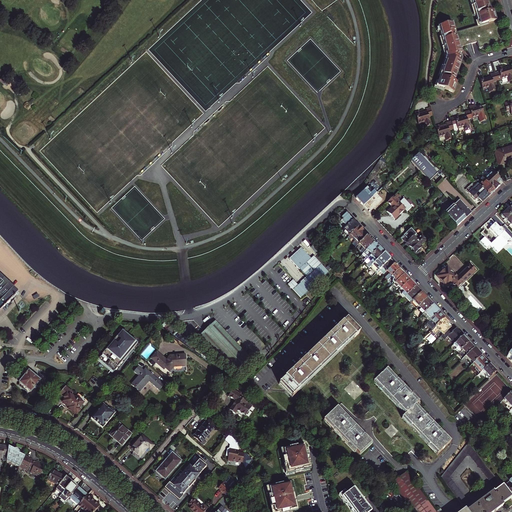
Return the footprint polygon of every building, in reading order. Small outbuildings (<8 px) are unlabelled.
[(470,0),(472,6),(475,16),(477,21),(478,26),(477,26),(455,33),(453,24),(437,28),(439,32),(440,37),(446,56),(443,66),(439,76),(438,81),(436,85),(444,88),(453,92),(457,81),(454,80),(456,75),(457,70),(459,66),(461,61),(459,60),(460,56),(459,51),(460,51),(459,47),(476,42),(478,48),(501,41),(495,20),(492,11),(489,12),(487,5),(487,2),(485,0),(470,0)] [(498,72),(494,73),(496,81),(506,78),(508,83),(511,81),(511,76),(509,67),(502,69),(501,67),(497,68),(498,72)] [(491,82),(496,81),(494,73),(489,74),(490,77),(483,79),(482,76),(478,78),(481,90),(487,88),(488,92),(494,91),(491,82)] [(511,102),(503,104),(505,112),(508,111),(510,114),(511,113),(511,103),(511,104),(511,102)] [(469,111),(471,119),(477,117),(479,123),(485,121),(480,106),(475,107),(474,105),(468,107),(469,111)] [(415,113),(418,125),(423,123),(425,128),(430,126),(428,118),(431,117),(429,109),(426,110),(426,112),(419,114),(418,112),(415,113)] [(457,117),(449,119),(450,122),(452,127),(455,126),(456,128),(462,127),(464,132),(469,130),(466,120),(471,119),(469,111),(464,112),(465,117),(458,119),(457,117)] [(450,140),(448,132),(453,130),(452,127),(450,122),(446,124),(446,126),(439,128),(438,126),(434,127),(437,135),(438,139),(443,137),(445,142),(450,140)] [(511,146),(494,152),(498,165),(511,161),(511,146)] [(419,172),(429,181),(437,174),(418,154),(410,161),(419,172)] [(492,172),(484,180),(494,191),(499,186),(497,183),(500,180),(492,172)] [(430,182),(438,175),(437,174),(429,181),(430,182)] [(478,185),(489,196),(494,191),(484,180),(481,177),(479,179),(482,182),(478,185)] [(477,198),(482,202),(489,196),(478,185),(478,184),(468,193),(475,200),(477,198)] [(364,205),(375,194),(373,191),(374,190),(371,187),(368,190),(367,188),(355,199),(363,206),(364,205)] [(439,192),(435,195),(439,200),(443,197),(439,192)] [(375,194),(364,205),(370,211),(382,200),(376,194),(375,194)] [(393,196),(387,202),(391,207),(386,212),(394,220),(405,210),(399,204),(400,203),(393,196)] [(453,206),(465,219),(471,213),(467,208),(466,210),(464,208),(465,206),(459,200),(453,206)] [(457,227),(465,219),(453,206),(452,206),(444,213),(449,218),(457,227)] [(511,222),(511,209),(510,207),(509,208),(508,207),(505,209),(506,211),(501,215),(510,225),(511,222)] [(338,224),(343,230),(353,221),(346,214),(342,218),(340,221),(338,224)] [(349,236),(359,227),(353,221),(343,230),(349,236)] [(499,228),(495,223),(490,229),(495,234),(493,236),(496,239),(491,243),(481,233),(485,230),(485,229),(481,233),(485,237),(481,241),(487,248),(489,246),(493,249),(492,250),(494,252),(495,251),(496,252),(511,238),(511,239),(501,228),(499,228)] [(358,245),(367,236),(359,227),(349,236),(348,237),(350,240),(352,238),(355,241),(353,243),(352,243),(356,247),(358,245)] [(405,245),(408,249),(410,248),(415,254),(417,254),(419,251),(420,250),(419,249),(422,247),(421,246),(425,241),(421,237),(420,239),(416,234),(405,245)] [(362,255),(374,244),(367,236),(358,245),(359,246),(362,250),(361,251),(361,254),(362,255)] [(366,261),(379,248),(374,244),(362,255),(361,256),(366,261)] [(319,252),(313,245),(310,247),(316,255),(319,252)] [(311,259),(301,248),(289,259),(299,270),(300,269),(306,277),(300,282),(300,283),(298,285),(293,280),(288,285),(300,299),(329,273),(321,264),(314,256),(311,259)] [(370,267),(384,254),(379,248),(366,261),(363,264),(365,267),(363,269),(366,271),(370,267)] [(379,270),(390,260),(384,254),(370,267),(376,273),(379,270)] [(386,272),(394,265),(390,260),(379,270),(383,275),(386,272)] [(387,281),(399,270),(394,265),(386,272),(388,275),(384,279),(387,282),(387,281)] [(447,267),(437,277),(447,287),(451,284),(456,289),(458,289),(460,286),(475,271),(470,266),(457,278),(447,267)] [(392,286),(404,275),(399,270),(387,281),(392,286)] [(400,289),(409,280),(404,275),(392,286),(391,287),(397,293),(400,289)] [(0,311),(17,292),(0,276),(0,311)] [(416,287),(409,280),(400,289),(403,293),(401,295),(404,298),(405,297),(416,287)] [(421,293),(416,287),(405,297),(408,300),(410,298),(412,301),(421,293)] [(419,306),(427,299),(421,293),(412,301),(418,307),(419,306)] [(425,313),(433,305),(427,299),(419,306),(425,313)] [(440,312),(433,305),(425,313),(423,315),(430,321),(440,312)] [(433,328),(444,317),(440,312),(430,321),(428,323),(433,328)] [(444,317),(433,328),(433,329),(437,333),(441,329),(445,333),(450,328),(447,325),(449,323),(444,317)] [(234,373),(249,358),(215,321),(199,336),(234,373)] [(295,400),(362,334),(349,321),(282,387),(295,400)] [(455,344),(463,336),(456,329),(453,331),(450,328),(445,333),(441,336),(445,340),(448,337),(455,344)] [(138,343),(122,330),(98,358),(114,371),(138,343)] [(459,352),(463,349),(469,343),(463,336),(455,344),(454,345),(458,349),(457,350),(459,352)] [(468,354),(474,348),(469,343),(463,349),(468,354)] [(473,364),(481,356),(474,348),(468,354),(465,356),(473,364)] [(188,356),(172,357),(169,361),(159,353),(153,360),(166,371),(167,370),(172,373),(176,368),(184,368),(189,368),(188,356)] [(481,356),(473,364),(481,373),(483,371),(489,365),(481,356)] [(483,376),(488,380),(496,372),(489,365),(483,371),(485,374),(483,376)] [(134,374),(139,378),(132,386),(140,393),(150,382),(161,391),(165,386),(146,369),(144,372),(140,369),(134,374)] [(40,381),(29,371),(19,383),(31,393),(40,381)] [(80,410),(78,409),(82,405),(85,407),(89,402),(79,394),(75,398),(71,395),(73,393),(65,387),(59,393),(65,399),(63,402),(69,407),(68,409),(74,414),(75,413),(76,414),(80,410)] [(448,443),(414,408),(417,404),(403,390),(401,391),(397,388),(391,394),(394,398),(389,403),(404,417),(400,420),(435,456),(448,443)] [(239,399),(240,397),(231,391),(227,397),(233,402),(227,410),(232,414),(235,410),(245,417),(251,407),(239,399)] [(110,414),(112,412),(103,405),(91,419),(103,429),(114,417),(110,414)] [(362,459),(375,446),(341,410),(327,423),(362,459)] [(212,429),(216,424),(210,418),(205,423),(212,429)] [(212,429),(205,423),(205,422),(193,436),(201,443),(212,429)] [(130,434),(119,425),(110,435),(121,444),(130,434)] [(157,441),(146,431),(135,444),(144,452),(151,443),(153,445),(157,441)] [(243,453),(237,452),(239,443),(228,434),(224,439),(229,444),(234,445),(233,448),(227,447),(226,448),(225,455),(227,455),(226,460),(232,461),(232,459),(242,461),(246,465),(251,459),(243,453)] [(469,453),(496,489),(502,485),(469,441),(440,477),(463,507),(469,503),(449,477),(469,453)] [(306,451),(305,451),(304,447),(301,447),(301,445),(300,445),(296,446),(296,444),(288,446),(288,448),(281,449),(283,456),(281,456),(281,457),(283,465),(285,464),(286,472),(293,470),(293,471),(294,471),(294,472),(287,474),(289,482),(290,482),(290,485),(287,485),(287,483),(286,483),(282,484),(282,483),(273,485),(274,486),(267,487),(268,494),(267,495),(270,506),(270,507),(271,506),(272,511),(278,511),(280,511),(279,511),(285,511),(288,511),(288,510),(295,508),(293,501),(295,501),(297,510),(296,510),(296,511),(320,511),(309,468),(302,470),(302,469),(301,468),(309,466),(307,459),(308,459),(306,451)] [(0,458),(7,459),(9,446),(0,445),(0,458)] [(7,459),(7,461),(19,467),(24,456),(19,453),(20,452),(9,446),(7,459)] [(164,479),(181,461),(172,452),(158,468),(161,471),(159,474),(164,479)] [(19,467),(27,471),(26,472),(29,473),(30,472),(39,477),(40,475),(42,476),(45,471),(42,470),(44,466),(35,462),(35,463),(31,461),(32,460),(24,456),(19,467)] [(302,470),(309,468),(311,468),(309,459),(308,459),(307,459),(309,466),(301,468),(302,469),(302,470)] [(183,473),(180,470),(164,488),(179,500),(196,480),(193,478),(197,473),(199,475),(206,466),(199,460),(191,469),(189,467),(183,473)] [(285,474),(287,474),(294,472),(294,471),(293,471),(293,470),(286,472),(285,464),(283,465),(285,474)] [(65,478),(52,470),(47,480),(58,486),(65,478)] [(434,511),(405,472),(391,483),(405,501),(399,505),(402,509),(408,505),(412,510),(410,511),(434,511)] [(71,483),(65,478),(58,486),(53,493),(59,498),(71,483)] [(502,485),(511,497),(511,498),(511,483),(509,480),(502,485)] [(218,488),(225,494),(230,488),(223,482),(218,488)] [(65,501),(77,488),(71,483),(59,498),(64,503),(65,501)] [(492,511),(503,505),(502,503),(511,497),(502,485),(496,489),(493,491),(492,490),(465,510),(466,511),(492,511)] [(77,505),(78,506),(86,496),(77,488),(65,501),(74,509),(77,505)] [(235,493),(230,488),(225,494),(230,498),(235,493)] [(368,511),(361,502),(362,500),(354,489),(346,494),(344,491),(338,495),(350,511),(368,511)] [(78,506),(84,511),(93,511),(98,507),(86,496),(78,506)] [(193,511),(203,511),(207,508),(204,505),(202,507),(193,499),(188,504),(191,506),(189,508),(193,511)] [(288,511),(296,510),(297,510),(295,501),(293,501),(295,508),(288,510),(288,511)]
